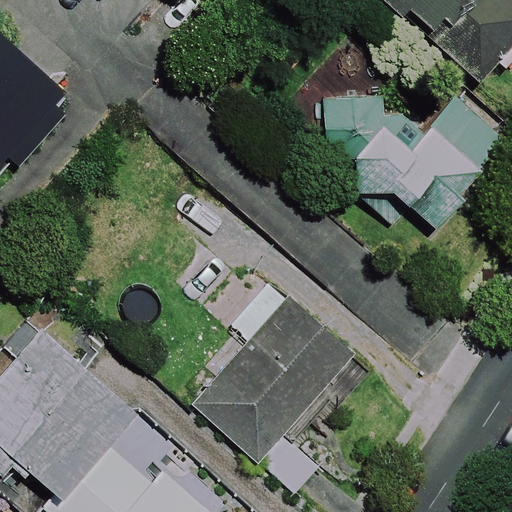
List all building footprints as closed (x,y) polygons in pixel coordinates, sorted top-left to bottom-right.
[(511,0),(384,0),(476,81),(495,60),(506,69),(511,63),(511,0)] [(0,157),(60,93),(0,36),(0,157)] [(334,100),(299,145),(363,195),(357,202),(389,227),(406,205),(433,226),(503,136),(452,97),(419,139),(366,98),(353,115),(334,100)] [(367,371),(268,281),(226,327),(246,345),(192,404),(265,470),(316,414),(323,420),(367,371)] [(134,409),(39,327),(0,372),(0,471),(13,456),(64,500),(53,511),(208,511),(158,469),(148,481),(104,444),(134,409)]
